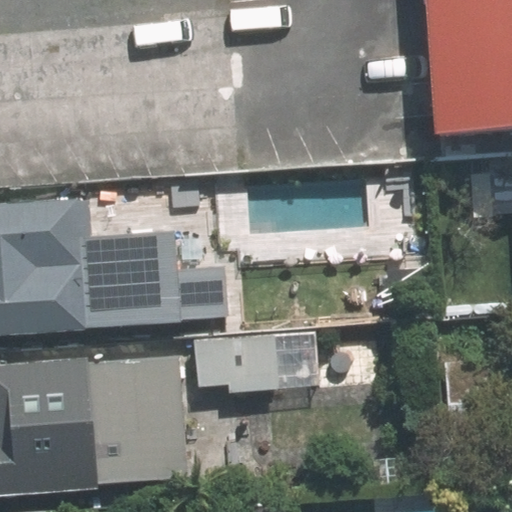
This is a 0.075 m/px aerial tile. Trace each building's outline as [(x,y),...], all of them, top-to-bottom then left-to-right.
[(511,0),(409,0),(422,154),(511,147),(511,0)] [(386,166),(316,169),(318,212),(388,209),(386,166)] [(511,198),(501,199),(506,298),(511,297),(511,198)] [(161,203),(0,211),(0,349),(232,338),(229,272),(165,275),(161,203)] [(293,344),(184,347),(185,404),(295,401),(293,344)] [(170,361),(0,374),(0,506),(181,492),(170,361)]
